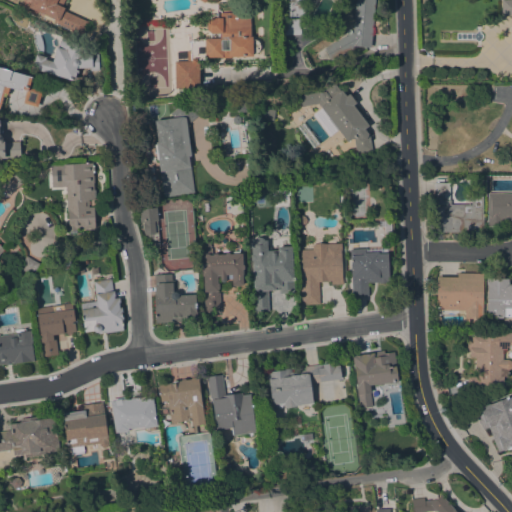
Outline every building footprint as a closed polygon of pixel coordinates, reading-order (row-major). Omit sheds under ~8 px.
[(63,0),(61,6),(64,7),(63,10),(88,21),(82,34),(53,21),(54,19),(28,7),(31,0),(63,0)] [(286,0),(286,16),(303,16),(303,0),(286,0)] [(374,0),(370,47),(356,46),(330,59),(324,47),(352,32),(355,0),(374,0)] [(511,15),(501,15),(501,0),(511,0),(511,15)] [(232,12),(232,17),(250,17),(250,36),(252,36),(252,39),(253,39),(255,39),(258,41),(259,44),(259,47),(259,49),(258,51),(256,52),(255,53),(252,53),(252,56),(231,56),(231,58),(219,58),(219,57),(206,57),(206,59),(196,59),(196,61),(199,61),(199,88),(175,88),(174,61),(186,61),(186,50),(189,50),(189,40),(204,40),(204,38),(220,38),(219,33),(210,33),(207,30),(206,22),(210,18),(219,18),(219,12),(232,12)] [(299,34),(298,19),(282,19),(282,34),(299,34)] [(31,69),(36,54),(53,59),(56,47),(62,37),(84,48),(82,52),(92,52),(92,55),(98,55),(98,70),(89,70),(89,68),(76,68),(76,70),(78,71),(77,73),(76,73),(75,77),(76,77),(75,80),(73,79),(72,81),(31,69)] [(0,68),(31,77),(29,87),(41,90),(37,107),(22,103),(26,90),(22,89),(22,91),(9,87),(7,94),(3,93),(0,105),(0,68)] [(372,150),(356,152),(353,139),(352,137),(347,141),(337,129),(329,136),(312,114),(320,107),(319,106),(320,105),(318,103),(300,106),(298,95),(314,92),(314,91),(315,89),(321,89),(322,91),(322,92),(324,91),(324,90),(334,83),(340,90),(341,89),(346,96),(348,93),(356,103),(353,105),(368,125),(365,127),(368,131),(372,150)] [(155,142),(157,141),(154,120),(174,117),(170,113),(192,95),(204,110),(185,125),(190,155),(188,156),(194,192),(163,197),(155,142)] [(275,109),(273,120),(262,118),(264,108),(275,109)] [(303,122),(319,144),(313,148),(297,126),(303,122)] [(0,141),(19,141),(20,154),(5,155),(5,157),(0,157),(0,141)] [(50,164),(92,162),(92,165),(94,165),(94,170),(92,170),(93,189),(95,189),(95,197),(93,197),(94,228),(76,228),(76,230),(68,230),(67,210),(66,210),(65,186),(51,187),(50,164)] [(7,196),(0,189),(0,186),(16,170),(24,178),(7,196)] [(433,232),(433,200),(435,200),(435,183),(449,183),(449,200),(450,200),(450,204),(471,205),(471,191),(482,191),(482,214),(483,214),(483,232),(433,232)] [(487,193),(511,193),(511,220),(508,220),(508,224),(502,224),(502,227),(487,227),(487,193)] [(156,207),(159,245),(152,245),(152,239),(146,240),(146,234),(144,234),(144,232),(143,232),(142,222),(141,222),(141,221),(139,222),(138,208),(156,207)] [(298,224),(296,220),(297,216),(301,215),(305,216),(307,220),(305,224),(301,226),(298,224)] [(379,220),(389,219),(390,234),(384,235),(384,226),(379,227),(379,220)] [(250,311),(249,290),(253,290),(251,240),(253,240),(254,238),(256,237),(258,237),(261,237),(263,239),(264,240),(266,240),(266,245),(268,245),(269,246),(270,247),(271,249),(277,250),(277,246),(291,246),(292,279),(293,279),(294,292),(279,293),(279,290),(268,290),(268,310),(250,311)] [(215,313),(215,314),(210,314),(210,313),(204,313),(203,276),(202,276),(201,255),(203,255),(202,243),(203,241),(204,240),(206,240),(208,240),(209,241),(210,243),(210,248),(212,247),(212,254),(213,253),(217,253),(217,254),(224,254),(225,253),(229,252),(230,253),(233,253),(233,251),(241,250),(242,264),(243,264),(243,269),(242,269),(242,284),(240,284),(240,286),(234,286),(234,285),(232,285),(231,278),(225,278),(225,280),(224,282),(221,282),(219,280),(219,276),(217,276),(217,283),(218,283),(218,288),(217,293),(219,292),(220,312),(215,313)] [(301,304),(299,249),(312,249),(312,244),(341,243),(341,249),(342,278),(343,278),(343,284),(331,284),(331,280),(319,281),(319,304),(301,304)] [(352,296),(349,249),(387,247),(389,282),(379,283),(379,282),(367,282),(368,296),(352,296)] [(26,255),(38,262),(30,275),(18,268),(26,255)] [(154,286),(154,274),(171,273),(171,280),(174,280),(174,289),(177,293),(177,295),(195,294),(196,317),(180,317),(180,321),(155,322),(154,286)] [(482,322),(464,322),(464,310),(435,309),(436,276),(457,276),(457,273),(483,273),(482,322)] [(98,333),(98,331),(96,332),(93,330),(84,331),(79,303),(96,300),(93,281),(110,278),(112,290),(114,290),(114,296),(113,296),(114,298),(119,297),(119,302),(118,302),(119,307),(121,307),(122,312),(121,312),(121,316),(122,316),(123,321),(121,321),(123,330),(98,333)] [(511,315),(511,317),(503,317),(503,318),(496,318),(496,314),(486,314),(487,285),(486,285),(486,278),(508,279),(508,284),(511,284),(511,315)] [(75,331),(72,332),(72,334),(66,334),(66,332),(55,334),(58,354),(42,356),(35,308),(71,302),(75,331)] [(0,365),(0,336),(17,333),(17,331),(29,329),(34,360),(0,365)] [(467,332),(511,332),(511,346),(506,346),(506,350),(502,350),(502,359),(508,359),(509,360),(511,361),(511,364),(511,366),(511,368),(508,370),(508,377),(503,376),(503,391),(467,390),(467,376),(477,376),(477,372),(475,372),(475,356),(469,356),(469,350),(467,350),(467,332)] [(352,356),(370,353),(370,352),(383,350),(384,353),(394,351),(396,367),(395,367),(397,382),(389,383),(388,383),(377,384),(376,384),(369,385),(372,406),(359,408),(352,356)] [(305,370),(304,366),(338,361),(341,379),(319,382),(309,383),(312,402),(295,405),(295,406),(284,408),(283,405),(282,406),(281,408),(278,408),(276,406),(273,407),(273,404),(271,404),(266,372),(285,369),(285,368),(290,368),(290,372),(305,370)] [(233,435),(231,427),(216,429),(212,405),(211,406),(206,376),(221,373),(224,393),(241,391),(242,395),(249,393),(255,431),(253,432),(253,435),(250,436),(246,435),(246,433),(233,435)] [(158,384),(160,384),(161,383),(168,381),(170,383),(172,381),(176,380),(177,381),(180,381),(181,379),(198,377),(200,394),(202,394),(202,398),(201,398),(204,425),(190,426),(189,420),(170,423),(170,420),(167,399),(160,400),(158,384)] [(488,427),(482,429),(480,423),(479,423),(474,408),(478,407),(487,404),(490,403),(489,401),(511,392),(511,449),(510,449),(500,452),(499,451),(498,451),(488,427)] [(144,428),(143,425),(125,428),(126,430),(115,432),(110,401),(126,398),(126,401),(131,400),(130,398),(148,395),(148,398),(152,398),(157,426),(144,428)] [(67,448),(61,413),(83,410),(82,404),(102,401),(108,444),(107,447),(103,447),(99,445),(99,443),(67,448)] [(59,452),(24,457),(24,454),(13,455),(12,449),(0,450),(0,431),(10,430),(9,423),(20,422),(20,418),(36,416),(37,419),(55,416),(59,452)] [(179,454),(180,465),(172,466),(171,455),(179,454)] [(182,467),(182,474),(186,473),(186,478),(183,478),(184,485),(174,486),(172,469),(182,467)] [(456,511),(435,511),(434,511),(423,511),(412,511),(411,499),(424,497),(424,501),(434,500),(441,494),(456,511)]
